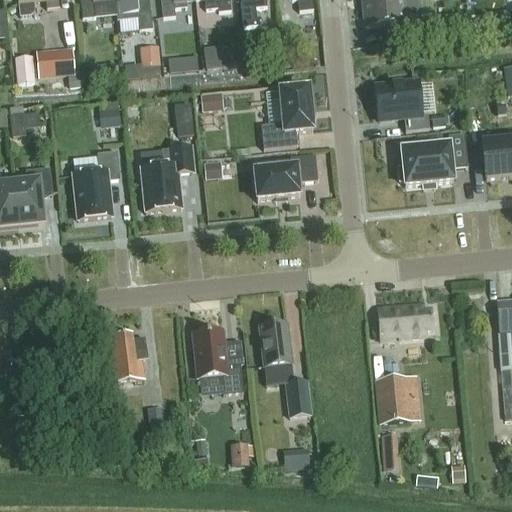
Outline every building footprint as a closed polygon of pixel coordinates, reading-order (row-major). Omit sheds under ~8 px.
[(58,12),(56,0),(17,0),(19,21),(29,20),(31,19),(32,18),(33,16),(34,14),(34,11),(34,9),(33,6),(45,5),(46,13),(58,12)] [(78,0),(81,24),(94,23),(117,20),(115,5),(114,0),(78,0)] [(114,0),(115,5),(117,20),(117,24),(119,24),(138,22),(138,27),(139,35),(152,33),(150,17),(147,0),(114,0)] [(185,5),(195,4),(194,0),(159,0),(162,23),(174,22),(174,14),(186,12),(185,5)] [(230,16),(228,0),(194,0),(195,4),(204,3),(206,15),(217,14),(218,17),(230,16)] [(241,32),(256,31),(254,13),(265,12),(264,0),(239,0),(240,7),(239,7),(241,32)] [(284,0),(285,0),(290,5),(297,5),(298,17),(313,15),(311,0),(284,0)] [(362,0),(363,10),(403,6),(418,4),(418,0),(362,0)] [(403,6),(363,10),(365,32),(386,30),(387,42),(422,38),(419,15),(418,4),(403,6)] [(0,38),(14,38),(12,11),(0,11),(0,38)] [(202,52),(204,74),(225,71),(223,50),(202,52)] [(141,55),(143,72),(162,70),(160,53),(141,55)] [(72,57),(36,60),(38,83),(74,80),(72,57)] [(15,62),(17,89),(35,87),(32,60),(15,62)] [(180,62),(167,63),(168,79),(182,77),(180,62)] [(102,69),(89,70),(90,84),(103,82),(102,69)] [(511,70),(503,72),(507,101),(511,100),(511,70)] [(423,75),(416,75),(416,83),(424,83),(423,75)] [(80,79),(68,81),(69,93),(81,91),(80,79)] [(375,92),(378,125),(403,122),(405,136),(429,134),(427,118),(421,119),(418,88),(375,92)] [(263,154),(267,154),(299,150),(297,136),(312,135),(308,93),(279,96),(283,128),(261,130),(263,154)] [(202,116),(223,114),(222,98),(200,100),(202,116)] [(10,121),(12,135),(29,133),(27,119),(10,121)] [(432,131),(446,130),(445,119),(431,120),(432,131)] [(191,129),(176,130),(177,143),(193,141),(191,129)] [(403,171),(398,172),(400,186),(404,185),(405,191),(453,186),(452,173),(468,172),(464,138),(448,140),(449,150),(401,155),(403,171)] [(511,144),(482,148),(485,184),(511,180),(511,144)] [(146,217),(148,217),(181,214),(178,179),(193,177),(191,151),(161,154),(163,170),(141,173),(146,217)] [(99,177),(73,180),(78,224),(112,221),(108,185),(120,184),(117,156),(97,158),(99,177)] [(257,205),(291,201),(299,201),(298,188),(317,185),(315,160),(288,163),(289,173),(254,177),(257,205)] [(221,166),(204,168),(206,184),(223,182),(221,166)] [(18,231),(42,228),(43,228),(40,201),(53,199),(50,173),(26,175),(27,187),(13,189),(18,231)] [(13,189),(1,190),(0,190),(0,232),(18,231),(13,189)] [(511,305),(495,306),(500,376),(509,375),(510,390),(511,389),(511,305)] [(426,341),(426,335),(432,335),(430,314),(423,315),(423,308),(376,313),(379,346),(426,341)] [(286,329),(258,333),(263,373),(291,369),(286,329)] [(222,336),(192,339),(196,384),(220,382),(222,401),(242,398),(239,371),(226,372),(222,336)] [(132,344),(131,338),(108,340),(113,387),(143,384),(141,366),(147,365),(145,343),(132,344)] [(0,381),(5,381),(4,375),(11,375),(9,356),(1,357),(1,351),(0,351),(0,381)] [(401,383),(375,386),(379,429),(405,426),(401,383)] [(307,386),(284,389),(288,425),(311,422),(307,386)] [(163,418),(147,419),(147,432),(163,431),(163,418)] [(394,439),(379,440),(382,476),(396,475),(394,439)] [(195,445),(197,460),(206,459),(204,443),(195,445)] [(309,453),(283,455),(285,475),(310,473),(309,453)] [(248,456),(231,457),(232,472),(249,471),(248,456)] [(463,470),(451,471),(452,486),(465,485),(463,470)]
